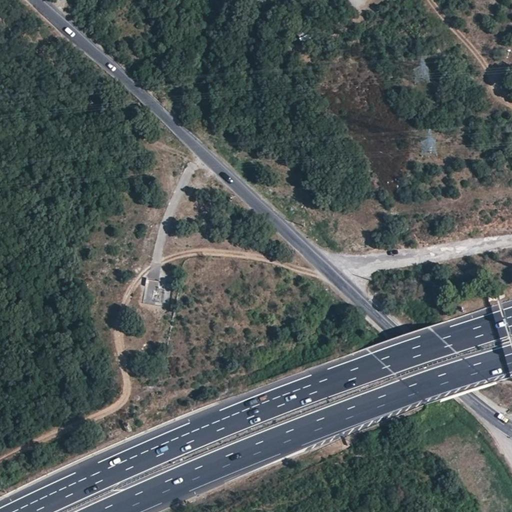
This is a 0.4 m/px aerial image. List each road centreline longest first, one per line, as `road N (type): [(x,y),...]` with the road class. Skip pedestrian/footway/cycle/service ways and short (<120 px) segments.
road 1 (motorway): [(511,321),(259,408),(24,511)]
road 2 (track): [(0,456),(119,402),(127,386),(115,326),(139,279),(153,269),(188,251),(334,278)]
road 3 (motorway): [(108,511),(276,440),(511,357)]
road 4 (primary): [(334,278),(40,0)]
road 5 (primary): [(511,432),(334,278)]
road 6 (unclassified): [(511,237),(334,278)]
road 7 (track): [(420,0),(511,99)]
